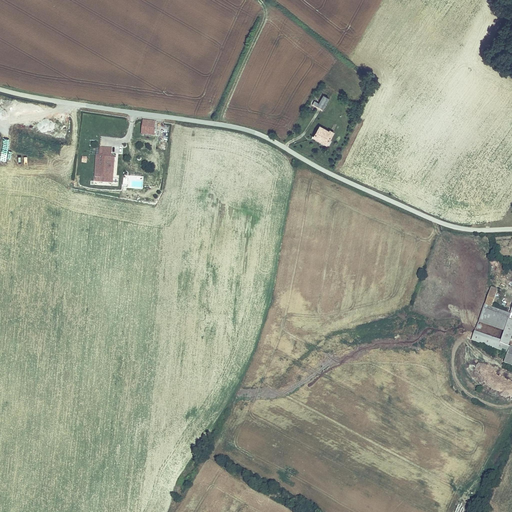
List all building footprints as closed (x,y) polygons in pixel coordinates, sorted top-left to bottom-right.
[(329,99),(325,96),(320,104),(316,101),(313,105),(322,110),(325,106),(329,99)] [(154,122),(141,121),(140,134),(152,135),(154,122)] [(330,131),(320,125),(313,136),(327,145),(334,131),(331,129),(330,131)] [(96,172),(91,172),(88,172),(87,183),(90,183),(90,185),(95,186),(95,183),(112,183),(113,157),(101,157),(101,155),(97,155),(96,172)] [(477,320),(507,330),(503,342),(473,331),(470,340),(507,354),(509,347),(511,339),(511,322),(510,322),(511,316),(511,296),(489,288),(477,320)]
